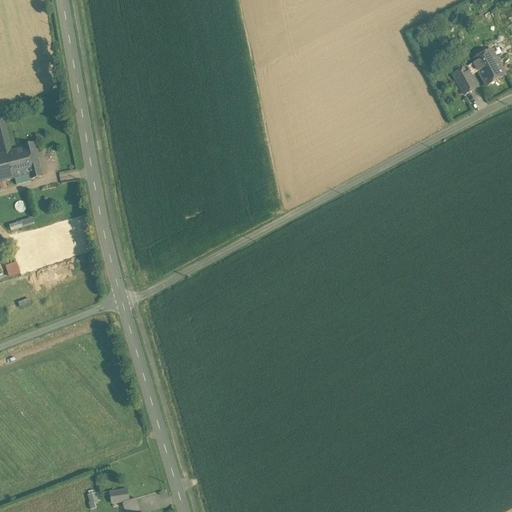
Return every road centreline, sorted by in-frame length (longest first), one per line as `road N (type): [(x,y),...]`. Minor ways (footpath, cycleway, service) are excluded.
road 1 (unclassified): [(511,99),(121,300)]
road 2 (secondary): [(61,0),(121,300)]
road 3 (secondary): [(121,300),(184,511)]
road 4 (unclassified): [(121,300),(0,348)]
